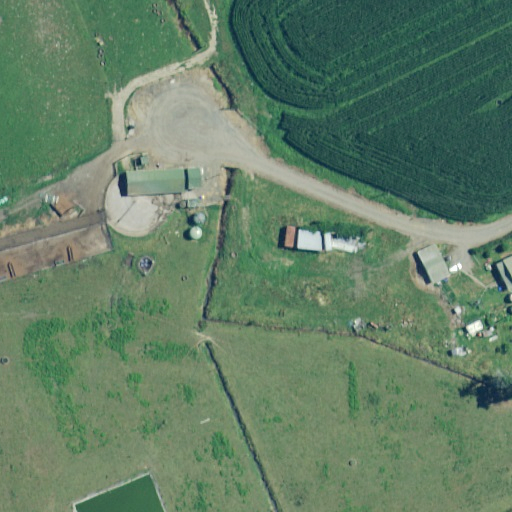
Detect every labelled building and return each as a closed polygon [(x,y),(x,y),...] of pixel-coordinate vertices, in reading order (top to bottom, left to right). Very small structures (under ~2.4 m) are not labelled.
[(196,193),(195,169),(123,173),(124,197),(196,193)] [(161,240),(153,231),(143,240),(150,249),(161,240)] [(364,239),(296,231),(294,249),(362,257),(364,239)] [(447,277),(432,245),(415,253),(429,285),(447,277)] [(511,289),(511,256),(493,265),(506,292),(511,289)] [(459,356),(458,346),(444,348),(445,358),(459,356)]
